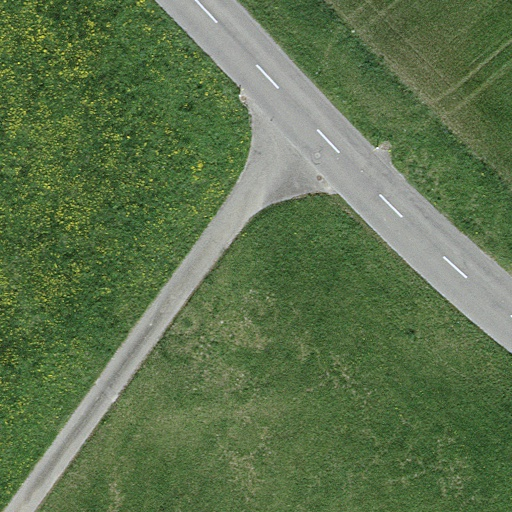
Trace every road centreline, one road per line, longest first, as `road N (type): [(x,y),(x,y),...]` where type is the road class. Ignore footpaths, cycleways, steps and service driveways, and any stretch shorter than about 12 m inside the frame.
road 1 (track): [(308,117),(20,511)]
road 2 (tertiary): [(196,0),(418,233),(511,316)]
